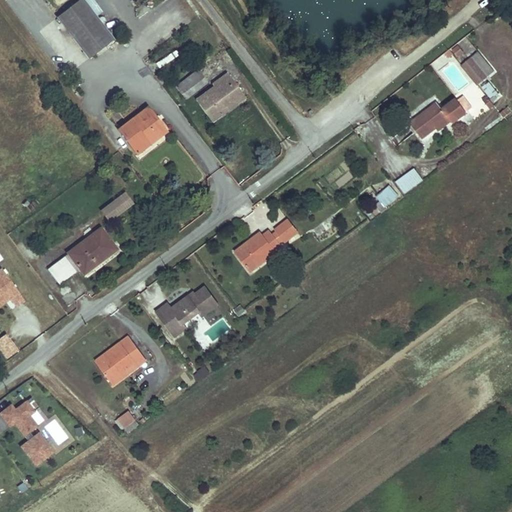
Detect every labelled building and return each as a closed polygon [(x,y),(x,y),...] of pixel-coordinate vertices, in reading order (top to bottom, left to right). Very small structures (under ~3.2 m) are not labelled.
[(85,0),(77,0),(58,14),(90,56),(114,38),(85,0)] [(464,52),(459,46),(453,51),(458,57),(464,52)] [(453,54),(449,50),(445,53),(448,58),(453,54)] [(478,51),(460,65),(477,86),(495,72),(478,51)] [(202,74),(180,91),(188,102),(210,86),(202,74)] [(215,89),(220,95),(235,84),(229,76),(214,87),(215,89)] [(215,124),(223,118),(220,113),(244,95),(235,84),(220,95),(215,89),(198,102),(215,124)] [(406,119),(417,135),(432,124),(445,114),(448,117),(462,107),(453,94),(438,105),(434,98),(406,119)] [(220,113),(223,118),(247,100),(244,95),(220,113)] [(492,105),(486,97),(481,100),(487,108),(492,105)] [(508,111),(504,107),(498,112),(502,116),(508,111)] [(121,132),(135,151),(149,140),(154,146),(169,134),(151,110),(121,132)] [(432,124),(434,127),(448,117),(445,114),(432,124)] [(135,151),(139,157),(154,146),(149,140),(135,151)] [(424,179),(415,166),(395,181),(405,193),(424,179)] [(400,198),(390,185),(376,195),(380,200),(386,209),(400,198)] [(132,205),(124,193),(102,210),(111,221),(132,205)] [(382,212),(386,209),(380,200),(376,204),(382,212)] [(284,240),(286,242),(299,231),(288,217),(275,227),(276,229),(284,240)] [(48,269),(59,284),(80,269),(84,274),(117,249),(101,228),(48,269)] [(235,250),(251,271),(258,265),(255,262),(272,249),(275,253),(283,247),(280,243),(272,232),(269,229),(263,233),(261,230),(235,250)] [(276,229),(272,232),(280,243),(284,240),(276,229)] [(258,265),(275,253),(272,249),(255,262),(258,265)] [(24,300),(2,269),(0,270),(0,305),(6,302),(4,300),(8,297),(10,299),(16,307),(24,300)] [(168,304),(156,312),(175,338),(186,329),(183,325),(200,313),(203,317),(219,305),(205,287),(195,295),(194,293),(172,309),(168,304)] [(0,352),(5,360),(18,351),(6,334),(0,337),(0,352)] [(113,386),(127,375),(125,372),(134,365),(131,360),(141,353),(129,337),(95,362),(113,386)] [(127,375),(147,361),(141,353),(131,360),(134,365),(125,372),(127,375)] [(192,375),(198,382),(209,374),(204,366),(192,375)] [(22,437),(43,422),(27,399),(14,409),(10,403),(0,410),(0,417),(8,429),(13,425),(22,437)] [(128,411),(115,421),(126,435),(139,425),(128,411)] [(18,446),(35,467),(54,453),(38,431),(18,446)]
